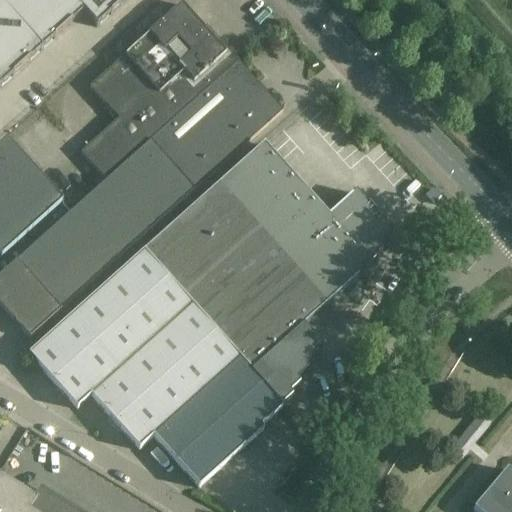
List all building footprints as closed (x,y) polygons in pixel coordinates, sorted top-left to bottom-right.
[(0,0),(0,88),(83,14),(97,29),(128,0),(0,0)] [(88,148),(81,154),(106,183),(238,64),(206,28),(202,31),(181,7),(89,88),(118,121),(88,148)] [(106,183),(0,279),(0,304),(39,348),(143,254),(159,240),(203,200),(264,147),(256,138),(283,115),(238,64),(106,183)] [(62,203),(5,140),(0,144),(0,258),(1,259),(62,203)] [(264,147),(203,200),(311,320),(371,266),(384,254),(382,252),(395,239),(392,236),(402,227),(401,221),(366,182),(327,217),(264,147)] [(159,240),(143,254),(159,272),(281,408),(288,401),(286,397),(296,388),(293,385),(303,376),(301,373),(311,364),(308,360),(318,351),(300,331),(311,320),(203,200),(159,240)] [(39,348),(29,357),(76,411),(91,398),(139,452),(153,439),(198,490),(263,432),(260,429),(283,409),(281,408),(159,272),(143,254),(39,348)] [(511,511),(511,476),(507,472),(473,511),(511,511)] [(0,511),(73,511),(40,491),(35,500),(0,477),(0,511)]
